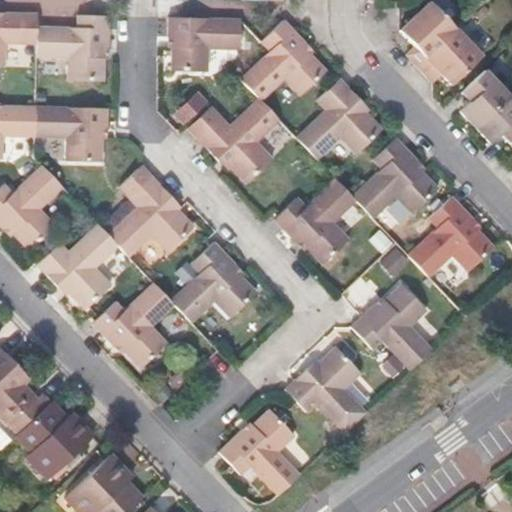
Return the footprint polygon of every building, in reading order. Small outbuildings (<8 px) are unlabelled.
[(455,28),(429,2),(399,31),(409,41),(401,50),(416,66),(455,28)] [(2,42),(34,42),(34,27),(34,14),(0,13),(0,66),(2,66),(2,42)] [(106,46),(107,30),(107,16),(75,16),(75,28),(34,27),(34,42),(33,57),(66,57),(66,80),(102,80),(102,46),(106,46)] [(238,48),(237,19),(167,18),(167,33),(165,33),(165,37),(171,36),(171,70),(206,71),(206,47),(238,48)] [(304,43),(293,31),(282,21),(260,42),(269,51),(240,79),(258,98),(260,101),(284,79),(299,95),(325,70),(302,45),(304,43)] [(481,56),(455,28),(416,66),(432,83),(441,74),(450,85),(481,56)] [(508,95),(484,70),(461,92),(469,101),(458,112),(474,127),(508,95)] [(361,102),(349,90),(338,79),(333,84),(315,100),(324,110),(295,138),(316,160),(339,137),(356,154),(381,129),(358,105),(361,102)] [(511,139),(511,99),(508,95),(474,127),(489,144),(500,133),(509,142),(511,139)] [(228,126),(219,117),(208,107),(194,121),(192,123),(186,128),(197,140),(206,150),(218,162),(221,159),(236,174),(245,184),(272,159),(255,142),(278,120),(260,101),(258,98),(228,126)] [(0,158),(0,159),(1,136),(32,136),(32,108),(0,106),(0,158)] [(105,126),(106,109),(97,109),(84,109),(32,108),(32,136),(65,137),(65,160),(101,161),(101,126),(105,126)] [(417,161),(405,149),(394,137),(388,143),(372,159),(381,168),(351,196),(355,200),(373,219),(396,196),(412,213),(438,188),(414,164),(417,161)] [(28,251),(49,232),(54,227),(38,209),(60,187),(40,165),(15,189),(9,195),(1,186),(0,186),(0,229),(0,230),(4,227),(28,251)] [(118,187),(127,197),(149,176),(139,166),(118,187)] [(169,202),(171,200),(149,176),(127,197),(136,207),(106,235),(117,247),(127,257),(150,234),(167,251),(193,226),(169,202)] [(332,222),(355,200),(351,196),(334,179),(304,207),(295,198),(278,214),(273,219),(283,230),(295,243),(298,239),(323,264),(348,240),(332,222)] [(473,219),(461,207),(450,197),(445,202),(428,218),(437,227),(407,255),(428,277),(452,255),(468,273),(494,247),(470,223),(473,219)] [(96,225),(66,254),(58,243),(41,259),(35,265),(44,276),(57,289),(61,286),(85,311),(99,297),(110,286),(94,270),(117,247),(106,235),(96,225)] [(235,265),(222,253),(212,243),(206,247),(189,263),(198,273),(169,301),(173,306),(190,323),(214,301),(230,318),(256,293),(232,268),(235,265)] [(141,370),(149,362),(166,345),(150,328),(173,306),(169,301),(152,283),(122,312),(113,303),(108,308),(97,318),(91,323),(101,335),(113,347),(116,345),(141,370)] [(374,306),(361,317),(353,325),(372,350),(381,340),(410,370),(431,350),(410,327),(426,311),(401,285),(377,309),(374,306)] [(350,328),(372,350),(353,325),(350,328)] [(308,367),(295,380),(283,390),(289,396),(305,412),(315,403),(343,434),(365,412),(344,389),(360,372),(335,347),(311,370),(308,367)] [(0,448),(15,435),(44,407),(17,377),(21,372),(0,349),(0,448)] [(360,375),(348,386),(359,400),(372,389),(360,375)] [(70,422),(50,401),(44,407),(15,435),(29,449),(24,455),(47,478),(92,435),(75,418),(70,422)] [(249,465),(279,495),(300,475),(277,453),(295,436),(269,410),(244,433),(241,430),(229,443),(219,452),(238,476),(249,465)] [(127,511),(142,498),(122,477),(127,472),(111,455),(65,497),(78,511),(127,511)]
